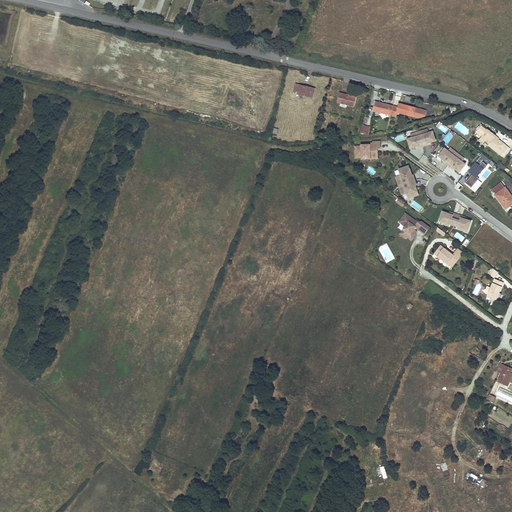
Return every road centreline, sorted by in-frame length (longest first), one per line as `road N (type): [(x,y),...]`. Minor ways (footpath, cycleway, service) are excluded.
road 1 (tertiary): [(23,0),(453,98),(511,126)]
road 2 (track): [(171,511),(0,359)]
road 3 (track): [(504,339),(459,410),(453,434),(462,486),(448,511)]
